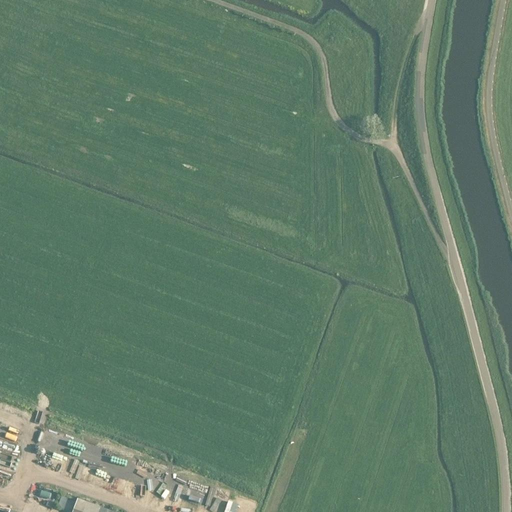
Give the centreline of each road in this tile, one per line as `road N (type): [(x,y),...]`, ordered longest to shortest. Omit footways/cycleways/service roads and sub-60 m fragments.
road 1 (tertiary): [(506,511),(504,452),(422,124),(434,0)]
road 2 (unclassified): [(511,212),(490,113),(504,0)]
